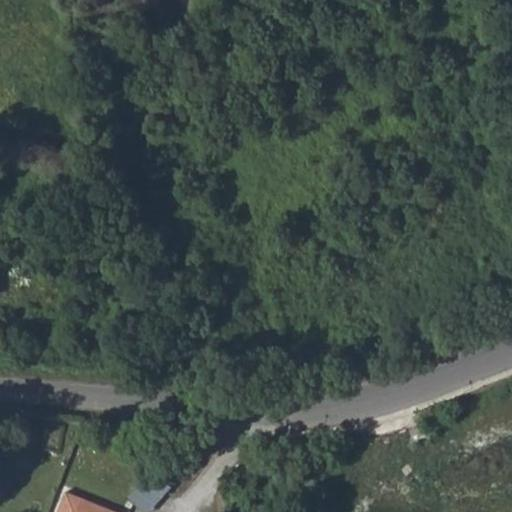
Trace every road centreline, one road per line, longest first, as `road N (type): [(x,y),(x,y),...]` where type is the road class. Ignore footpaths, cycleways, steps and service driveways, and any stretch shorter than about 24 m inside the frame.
road 1 (tertiary): [(511,359),(373,409),(256,417)]
road 2 (tertiary): [(256,417),(169,400),(0,392)]
road 3 (residential): [(175,511),(256,417)]
